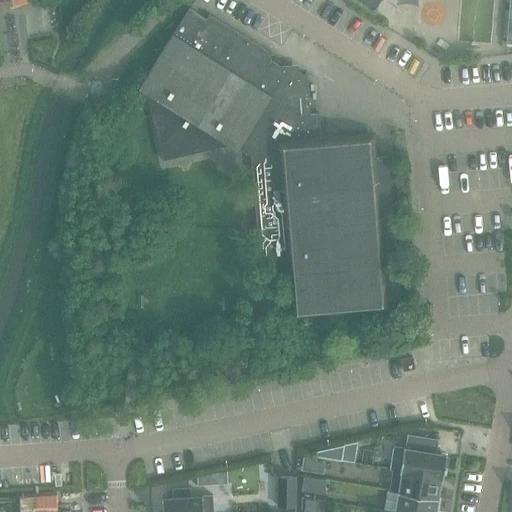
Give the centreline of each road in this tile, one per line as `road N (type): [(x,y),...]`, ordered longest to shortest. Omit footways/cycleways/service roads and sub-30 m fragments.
road 1 (residential): [(117,451),(511,368)]
road 2 (residential): [(511,382),(490,511)]
